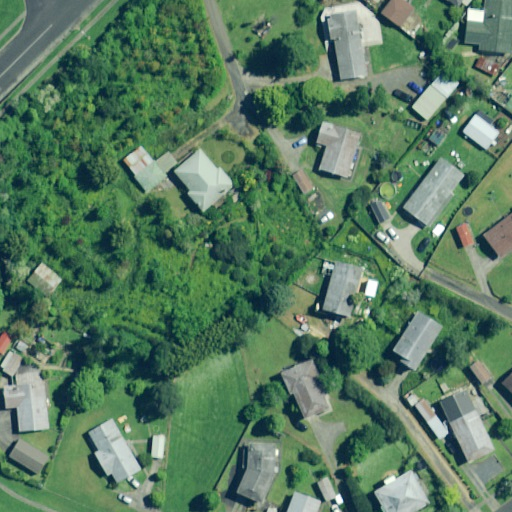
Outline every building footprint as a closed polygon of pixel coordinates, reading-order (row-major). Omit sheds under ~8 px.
[(413,8),(402,0),(392,0),(382,13),(398,27),(413,8)] [(511,0),(487,0),(486,12),(468,10),(464,43),(479,45),(478,50),(510,54),(511,36),(511,1),(511,2),(511,0)] [(366,75),(355,8),(326,13),(331,39),(333,39),(340,80),(366,75)] [(498,65),(480,55),(473,67),(491,76),(498,65)] [(454,83),(436,74),(431,83),(449,92),(454,83)] [(446,98),(432,84),(411,107),(426,120),(446,98)] [(499,133),(475,115),(463,132),(486,149),(499,133)] [(360,134),(322,122),(316,143),(326,146),(319,169),(347,178),(360,134)] [(153,163),(140,146),(122,160),(146,191),(167,176),(164,172),(176,163),(168,151),(153,163)] [(217,169),(200,149),(174,171),(190,191),(187,193),(202,211),(233,185),(219,167),(217,169)] [(369,156),(361,154),(356,168),(365,171),(369,156)] [(463,176),(442,159),(403,207),(428,227),(454,195),(450,192),(463,176)] [(302,167),(292,173),(303,192),(313,186),(302,167)] [(389,219),(380,200),(370,205),(379,224),(389,219)] [(511,247),(511,214),(500,224),(498,222),(482,235),(500,258),(511,247)] [(475,243),(468,223),(456,227),(463,247),(475,243)] [(363,269),(336,261),(324,304),(317,302),(315,307),(350,317),(363,269)] [(62,279),(41,263),(27,281),(47,297),(62,279)] [(442,326),(418,311),(393,351),(402,357),(399,361),(414,370),(442,326)] [(15,340),(5,330),(0,334),(0,353),(0,354),(15,340)] [(23,359),(13,353),(3,370),(13,376),(23,359)] [(492,376),(480,359),(469,367),(481,384),(492,376)] [(331,409),(312,360),(280,373),(289,395),(293,393),(303,420),(331,409)] [(511,371),(501,383),(511,394),(511,371)] [(48,428),(42,372),(16,375),(17,386),(3,388),(6,408),(17,407),(20,432),(48,428)] [(494,451),(465,390),(439,403),(468,463),(494,451)] [(448,433),(424,399),(415,405),(439,439),(448,433)] [(140,469),(111,419),(88,432),(98,451),(94,453),(107,476),(111,473),(116,483),(140,469)] [(164,437),(154,436),(152,457),(162,458),(164,437)] [(48,456),(19,439),(8,457),(38,474),(48,456)] [(279,448),(268,444),(246,445),(244,474),(236,493),(251,499),(248,507),(256,510),(276,465),(272,464),(279,448)] [(413,511),(429,503),(410,471),(395,481),(393,477),(372,489),(385,511),(413,511)] [(317,511),(321,503),(295,492),(286,511),(317,511)]
